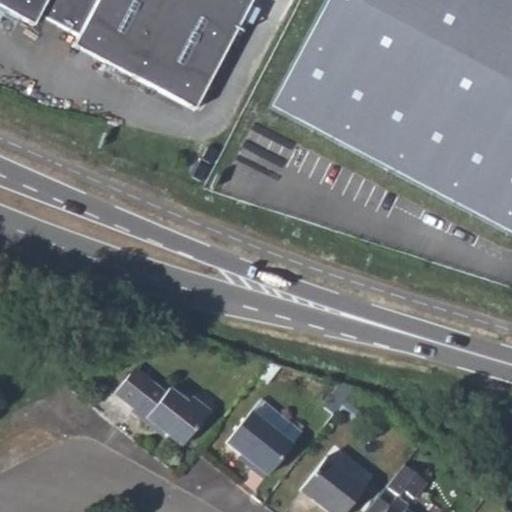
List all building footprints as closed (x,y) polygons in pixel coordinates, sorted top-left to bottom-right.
[(0,0),(0,11),(29,27),(35,17),(74,38),(68,48),(188,112),(248,0),(0,0)] [(511,0),(329,0),(271,113),(511,236),(511,0)] [(129,375),(147,389),(153,383),(134,368),(129,375)] [(164,392),(153,383),(147,389),(129,375),(112,393),(141,416),(179,446),(208,411),(191,397),(187,402),(168,388),(164,392)] [(224,442),(265,475),(290,446),(250,413),(224,442)] [(299,491),(326,511),(344,511),(363,489),(324,459),(299,491)] [(426,484),(403,464),(384,488),(395,497),(401,490),(414,499),(426,484)] [(408,507),(395,497),(383,511),(405,511),(404,511),(408,507)]
